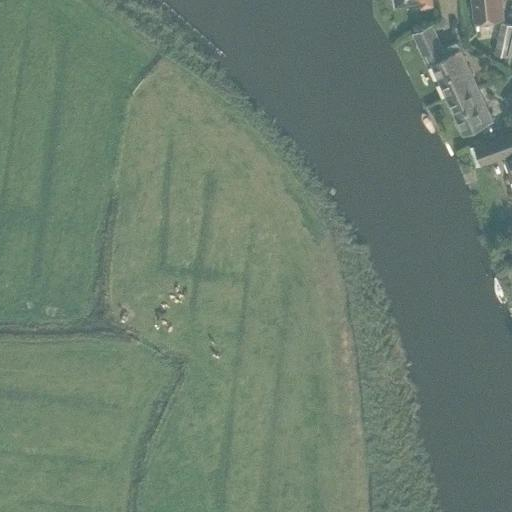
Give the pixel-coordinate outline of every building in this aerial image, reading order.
[(472,0),(475,20),(503,17),(500,0),(472,0)] [(511,35),(511,24),(501,22),(494,53),(507,56),(508,55),(511,35)] [(423,57),(428,55),(431,62),(447,97),(477,84),(461,49),(460,49),(457,42),(443,48),(433,24),(412,33),(423,57)] [(492,119),(477,84),(447,97),(463,133),(487,122),(487,121),(492,119)] [(511,131),(475,145),(481,164),(504,156),(511,177),(511,131)]
